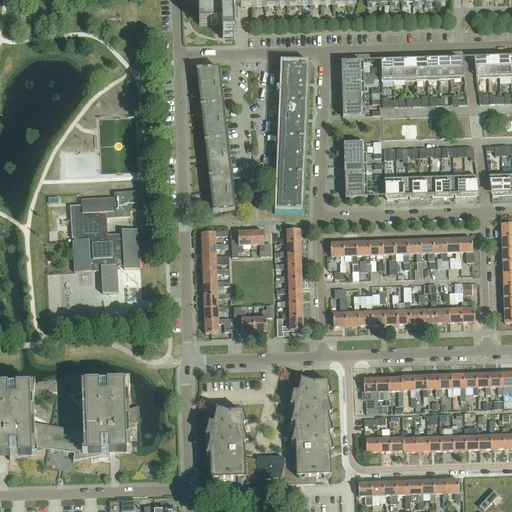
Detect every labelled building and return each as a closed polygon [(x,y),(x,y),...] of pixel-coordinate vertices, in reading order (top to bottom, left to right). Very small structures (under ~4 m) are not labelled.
[(186,0),(187,3),(199,3),(199,6),(199,7),(199,11),(199,15),(199,19),(199,23),(200,27),(207,27),(215,27),(222,26),(222,28),(222,33),(222,39),(227,38),(235,38),(235,33),(234,27),(234,22),(234,16),(234,11),(234,6),(239,6),(241,6),(241,9),(241,11),(243,11),(248,11),(253,10),(253,12),(257,12),(257,10),(264,10),(264,11),(269,11),(269,10),(276,10),(276,11),(281,11),(281,10),(287,9),(287,11),(292,10),(292,9),(299,9),(299,10),(303,10),(303,9),(310,9),(310,10),(315,10),(315,9),(321,8),(321,10),(326,9),(326,8),(333,8),(333,9),(338,9),(338,8),(355,7),(356,7),(356,3),(356,0),(186,0)] [(366,0),(367,5),(367,8),(372,8),(372,5),(379,5),(379,8),(378,0),(366,0)] [(511,79),(510,58),(499,59),(499,80),(511,79)] [(474,60),(476,78),(477,78),(478,80),(488,80),(487,59),(474,60)] [(488,80),(499,80),(499,59),(487,59),(488,80)] [(439,82),(450,81),(450,60),(438,61),(439,82)] [(464,78),(461,60),(450,60),(450,81),(461,81),(461,78),(464,78)] [(416,82),(416,61),(404,62),(405,83),(416,82)] [(416,82),(428,82),(427,61),(416,61),(416,82)] [(439,82),(438,61),(427,61),(428,82),(439,82)] [(393,83),(393,62),(381,62),(381,83),(393,83)] [(393,83),(405,83),(404,62),(393,62),(393,83)] [(341,74),(341,75),(364,74),(363,63),(341,64),(341,69),(342,69),(342,74),(341,74)] [(306,68),(284,67),(283,103),(290,103),(297,104),(304,104),(306,68)] [(216,106),(223,105),(219,69),(197,72),(199,92),(201,107),(208,107),(216,106)] [(342,81),(342,86),(364,85),(364,74),(341,75),(342,76),(342,81)] [(342,96),(364,96),(364,85),(342,86),(342,91),(343,91),(343,96),(342,96)] [(342,102),(342,107),(365,107),(364,96),(342,96),(342,97),(343,97),(343,102),(342,102)] [(290,103),(283,103),(281,139),(289,139),(296,140),(303,140),(304,104),(297,104),(290,103)] [(220,141),(227,141),(223,105),(216,106),(208,107),(201,107),(205,143),(212,142),(220,141)] [(343,119),(365,118),(365,107),(342,107),(343,112),(344,117),(343,117),(343,119)] [(289,139),(281,139),(280,175),(287,175),(294,175),(301,176),(303,140),(296,140),(289,139)] [(224,177),(231,176),(227,141),(220,141),(212,142),(205,143),(207,163),(209,179),(216,178),(224,177)] [(366,156),(366,145),(344,145),(344,147),(345,147),(345,152),(344,152),(344,157),(366,156)] [(407,159),(407,151),(402,151),(396,152),(397,162),(403,161),(402,159),(407,159)] [(344,168),(366,167),(366,156),(344,157),(344,162),(345,162),(345,167),(344,167),(344,168)] [(345,178),(367,178),(366,167),(344,168),(344,169),(345,169),(345,173),(344,173),(345,178)] [(278,211),(300,212),(301,176),(294,175),(287,175),(280,175),(278,211)] [(209,179),(213,214),(235,212),(231,176),(224,177),(216,178),(209,179)] [(503,198),(502,177),(489,178),(491,196),(493,196),(493,199),(503,198)] [(511,177),(502,177),(503,198),(511,197),(511,177)] [(345,189),(367,188),(367,178),(345,178),(345,183),(346,183),(346,188),(345,188),(345,189)] [(466,199),(465,178),(453,179),(454,197),(455,197),(455,200),(466,199)] [(477,178),(465,178),(466,199),(476,199),(476,196),(479,196),(477,178)] [(431,179),(419,180),(420,201),(430,200),(430,198),(431,198),(431,179)] [(443,200),(442,179),(431,179),(431,198),(432,198),(433,200),(443,200)] [(453,179),(442,179),(443,200),(453,200),(453,197),(454,197),(453,179)] [(396,180),(385,181),(385,199),(387,199),(387,202),(397,201),(396,180)] [(408,180),(396,180),(397,201),(407,201),(407,199),(409,198),(408,180)] [(420,201),(419,180),(408,180),(409,198),(410,198),(410,201),(420,201)] [(345,200),(367,200),(367,188),(345,189),(345,190),(346,190),(346,195),(345,195),(345,200)] [(82,207),(71,207),(72,240),(75,239),(75,243),(73,243),(73,246),(75,274),(78,274),(91,273),(101,273),(103,296),(119,295),(119,284),(119,283),(118,268),(124,268),(124,271),(127,271),(131,271),(134,271),(141,270),(138,231),(122,232),(122,236),(119,236),(108,237),(107,226),(107,224),(107,220),(131,219),(130,214),(145,213),(144,207),(143,192),(114,194),(115,200),(113,200),(82,202),(82,207)] [(511,226),(501,227),(502,239),(511,238),(511,226)] [(287,246),(301,245),(300,232),(287,232),(287,241),(279,241),(279,247),(287,246)] [(271,246),(270,246),(264,246),(264,233),(251,234),(251,247),(260,247),(260,254),(260,259),(271,258),(271,246)] [(202,235),(202,248),(216,247),(215,246),(215,239),(228,238),(228,234),(211,234),(211,235),(202,235)] [(243,247),(251,247),(251,234),(238,234),(238,247),(232,247),(232,259),(238,259),(238,255),(243,255),(243,247)] [(511,238),(502,239),(502,251),(511,251),(511,238)] [(472,240),(459,241),(460,254),(466,254),(466,265),(475,265),(475,253),(473,253),(472,240)] [(446,241),(433,242),(434,255),(440,255),(440,261),(437,261),(437,271),(449,271),(449,262),(447,263),(447,255),(446,241)] [(459,241),(446,241),(447,255),(456,255),(456,260),(449,260),(450,271),(462,270),(461,262),(460,262),(460,254),(459,241)] [(421,242),(408,243),(409,256),(417,256),(417,264),(417,272),(415,272),(415,281),(423,281),(423,272),(422,264),(421,264),(421,256),(421,242)] [(433,242),(421,242),(421,256),(427,256),(428,263),(430,263),(430,272),(436,271),(436,263),(434,263),(434,255),(433,242)] [(395,243),(382,244),(383,257),(392,257),(392,262),(389,262),(390,277),(398,277),(397,262),(396,262),(396,257),(395,243)] [(408,243),(395,243),(396,257),(403,256),(403,265),(404,265),(404,272),(411,272),(410,264),(409,264),(409,256),(408,243)] [(357,244),(344,245),(344,258),(345,258),(351,258),(352,266),(353,266),(353,274),(359,274),(359,266),(358,266),(357,258),(357,244)] [(370,244),(357,244),(357,258),(364,258),(364,263),(360,263),(360,274),(371,273),(371,266),(370,266),(370,263),(370,258),(370,244)] [(382,244),(370,244),(370,258),(377,257),(377,261),(383,261),(383,257),(382,244)] [(277,254),(277,258),(280,258),(280,259),(288,259),(288,258),(301,258),(301,245),(287,246),(287,253),(277,254)] [(331,259),(341,259),(341,266),(340,266),(340,274),(334,274),(335,281),(346,281),(346,274),(346,266),(345,266),(345,258),(344,258),(344,245),(331,245),(331,259)] [(202,248),(203,260),(216,260),(216,259),(216,251),(229,251),(228,246),(215,246),(216,247),(202,248)] [(511,251),(502,251),(503,264),(511,263),(511,251)] [(280,272),(288,271),(288,270),(302,270),(301,258),(288,258),(288,259),(288,266),(275,266),(276,271),(280,271),(280,272)] [(203,260),(203,273),(216,272),(216,271),(216,264),(224,263),(224,265),(228,265),(228,259),(224,259),(216,259),(216,260),(203,260)] [(511,263),(503,264),(503,276),(511,275),(511,263)] [(288,270),(288,271),(288,278),(280,279),(276,279),(276,284),(280,284),(281,284),(288,284),(288,283),(302,283),(302,270),(288,270)] [(203,273),(204,285),(217,285),(217,284),(217,276),(224,276),(224,278),(228,277),(228,271),(224,271),(216,271),(216,272),(203,273)] [(511,275),(503,276),(503,288),(511,288),(511,275)] [(204,285),(204,298),(217,297),(217,296),(217,289),(229,288),(229,283),(217,284),(217,285),(204,285)] [(281,296),(289,296),(289,295),(302,295),(302,283),(288,283),(288,284),(289,291),(277,291),(277,296),(281,296)] [(431,312),(423,312),(424,326),(437,326),(436,312),(436,304),(437,304),(437,286),(428,287),(428,297),(431,297),(431,304),(431,312)] [(511,288),(503,288),(504,301),(511,300),(511,288)] [(404,313),(398,313),(399,327),(411,326),(411,313),(410,305),(412,305),(411,289),(404,290),(404,305),(404,313)] [(334,329),(347,329),(346,315),(346,307),(347,307),(347,299),(346,299),(346,292),(334,292),(335,300),(340,300),(340,315),(333,316),(334,329)] [(289,295),(289,296),(289,303),(277,304),(278,309),(281,309),(289,309),(289,308),(303,308),(302,295),(289,295)] [(457,303),(462,303),(462,295),(450,296),(451,306),(457,306),(457,303)] [(218,310),(218,309),(218,301),(230,301),(230,296),(217,296),(217,297),(204,298),(204,310),(218,310)] [(394,313),(384,314),(385,327),(399,327),(398,313),(398,306),(399,306),(398,297),(392,297),(393,306),(394,313)] [(367,309),(367,314),(359,315),(360,328),(373,328),(372,314),(372,298),(359,299),(359,307),(360,307),(361,307),(361,309),(367,309)] [(355,315),(346,315),(347,329),(360,328),(359,315),(359,307),(359,299),(354,299),(354,307),(355,315)] [(468,311),(461,311),(462,325),(475,324),(475,311),(475,309),(474,305),(474,303),(468,303),(468,311)] [(204,310),(205,323),(218,322),(218,321),(218,314),(226,313),(226,308),(218,309),(218,310),(204,310)] [(241,309),(234,309),(234,322),(241,322),(242,334),(254,334),(254,320),(246,321),(245,308),(241,308),(241,309)] [(262,320),(254,320),(254,334),(267,333),(267,320),(274,320),(273,308),(266,308),(267,312),(262,312),(262,320)] [(282,322),(290,321),(290,320),(303,320),(303,308),(289,308),(289,309),(289,316),(282,316),(282,322)] [(449,325),(462,325),(461,311),(449,312),(449,325)] [(424,326),(423,312),(411,313),(411,326),(424,326)] [(437,326),(449,325),(449,312),(436,312),(437,326)] [(385,327),(384,314),(372,314),(373,328),(385,327)] [(290,320),(290,321),(290,329),(282,329),(282,333),(294,333),(303,332),(303,320),(290,320)] [(225,321),(218,321),(218,322),(205,323),(205,336),(219,335),(219,326),(224,326),(224,334),(231,334),(231,321),(225,321)] [(511,374),(501,375),(502,389),(503,389),(510,389),(510,396),(511,396),(511,374)] [(501,375),(489,376),(489,389),(490,389),(498,389),(498,397),(503,397),(503,389),(502,389),(501,375)] [(476,376),(464,377),(464,390),(465,390),(473,390),(473,398),(478,397),(478,390),(477,390),(476,376)] [(489,389),(489,376),(476,376),(477,390),(478,390),(485,389),(486,397),(491,397),(490,389),(489,389)] [(439,377),(427,378),(427,391),(428,391),(435,391),(436,399),(441,399),(440,391),(439,377)] [(452,377),(439,377),(440,391),(448,391),(448,398),(453,398),(453,390),(452,391),(452,377)] [(464,377),(452,377),(452,391),(453,390),(460,390),(461,404),(466,404),(465,390),(464,390),(464,377)] [(414,378),(402,379),(403,392),(411,392),(411,408),(416,408),(415,400),(416,400),(416,392),(415,392),(414,378)] [(427,378),(414,378),(415,392),(416,392),(423,391),(423,407),(428,407),(428,391),(427,391),(427,378)] [(401,380),(389,380),(390,394),(391,394),(398,393),(398,408),(403,408),(403,401),(403,392),(402,379),(401,379),(401,380)] [(390,394),(389,380),(377,381),(377,394),(378,394),(385,394),(386,407),(391,407),(391,402),(391,394),(390,394)] [(206,436),(206,439),(209,439),(209,444),(208,449),(206,457),(210,458),(210,463),(210,466),(211,482),(212,482),(220,482),(222,482),(231,482),(233,481),(234,481),(245,481),(245,482),(246,484),(246,485),(251,484),(258,482),(264,480),(267,479),(270,479),(275,479),(285,481),(284,487),(300,486),(314,486),(315,485),(315,484),(316,478),(330,478),(331,478),(331,458),(330,453),(334,452),(333,451),(333,450),(330,440),(330,439),(330,435),(333,434),(333,432),(332,431),(329,421),(329,416),(332,415),(332,414),(332,412),(328,402),(328,398),(332,396),(331,394),(330,393),(327,383),(325,384),(313,384),(311,384),(300,381),(300,382),(301,382),(300,385),(298,393),(296,393),(294,393),(294,392),(291,404),(290,407),(294,407),(294,412),(292,423),(291,425),(295,426),(295,431),(292,441),(292,444),(295,445),(295,449),(295,453),(296,457),(296,460),(289,462),(285,463),(283,460),(282,458),(276,459),(270,459),(264,459),(258,459),(258,461),(257,462),(256,466),(251,464),(245,462),(245,459),(245,455),(244,451),(244,448),(244,447),(248,445),(244,433),(244,431),(244,428),(247,427),(243,413),(242,413),(241,414),(232,414),(230,414),(228,415),(226,414),(221,413),(216,412),(216,413),(214,425),(211,425),(209,425),(210,424),(209,424),(207,432),(206,436)] [(377,394),(377,381),(364,381),(364,395),(371,394),(371,402),(366,402),(366,417),(379,416),(378,408),(378,402),(378,394),(377,394)] [(0,458),(10,458),(10,462),(26,457),(32,457),(32,458),(38,458),(37,454),(48,450),(49,451),(75,455),(73,462),(91,459),(101,458),(110,459),(110,455),(119,454),(127,454),(127,455),(132,455),(132,454),(131,442),(130,439),(130,426),(138,424),(139,423),(139,407),(136,408),(129,410),(129,398),(130,383),(125,383),(125,384),(86,385),(86,384),(80,384),(81,391),(82,394),(82,400),(82,402),(83,405),(83,408),(83,411),(83,433),(64,430),(52,428),(42,427),(35,426),(35,420),(35,417),(34,401),(35,398),(35,395),(35,389),(35,386),(30,386),(30,387),(17,387),(0,387),(0,458)] [(386,408),(378,408),(379,416),(386,416),(386,408)] [(428,417),(428,427),(437,426),(437,417),(428,417)] [(503,437),(502,437),(495,438),(494,423),(489,423),(490,438),(491,451),(503,451),(503,437)] [(490,438),(482,438),(482,430),(477,431),(477,438),(478,438),(478,452),(491,451),(490,438)] [(511,437),(507,437),(507,430),(502,430),(502,437),(503,437),(503,451),(511,450),(511,437)] [(465,439),(457,439),(457,431),(452,431),(452,439),(453,439),(453,453),(466,452),(465,439)] [(465,439),(466,452),(478,452),(478,438),(477,438),(477,431),(464,431),(465,439)] [(378,441),(377,441),(370,441),(370,433),(369,432),(365,432),(365,443),(366,443),(366,455),(379,454),(378,441)] [(378,441),(379,454),(391,454),(391,440),(390,440),(389,433),(389,432),(382,432),(382,433),(377,433),(377,441),(378,441)] [(403,440),(402,440),(395,440),(395,432),(389,433),(390,440),(391,440),(391,454),(403,453),(403,440)] [(441,440),(440,440),(432,440),(432,432),(427,432),(427,440),(428,440),(429,454),(441,453),(441,440)] [(453,439),(452,439),(445,439),(445,432),(439,432),(440,440),(441,440),(441,453),(453,453),(453,439)] [(416,440),(415,440),(408,441),(407,433),(402,433),(402,440),(403,440),(403,453),(404,453),(404,454),(416,454),(416,440)] [(428,440),(427,440),(420,440),(420,433),(415,433),(415,440),(416,440),(416,454),(429,454),(428,440)] [(434,496),(435,496),(442,496),(443,509),(447,509),(447,503),(448,503),(448,496),(446,496),(446,482),(434,483),(434,496)] [(459,482),(446,482),(446,496),(448,496),(455,495),(455,503),(460,503),(460,492),(459,492),(459,482)] [(396,497),(398,497),(405,497),(405,505),(410,505),(410,497),(409,497),(408,483),(396,484),(396,497)] [(421,483),(408,483),(409,497),(410,497),(418,497),(418,511),(423,511),(423,496),(421,496),(421,483)] [(434,483),(421,483),(421,496),(423,496),(430,496),(430,504),(435,504),(435,496),(434,496),(434,483)] [(383,484),(371,485),(372,498),(373,498),(380,498),(381,505),(385,505),(385,498),(384,498),(383,484)] [(396,484),(383,484),(384,498),(385,498),(392,497),(393,506),(398,506),(398,497),(396,497),(396,484)] [(372,498),(371,485),(358,485),(359,499),(366,498),(366,507),(373,507),(373,498),(372,498)] [(474,508),(477,511),(480,511),(495,498),(490,493),(474,508)] [(134,511),(134,503),(121,503),(121,511),(134,511)]
